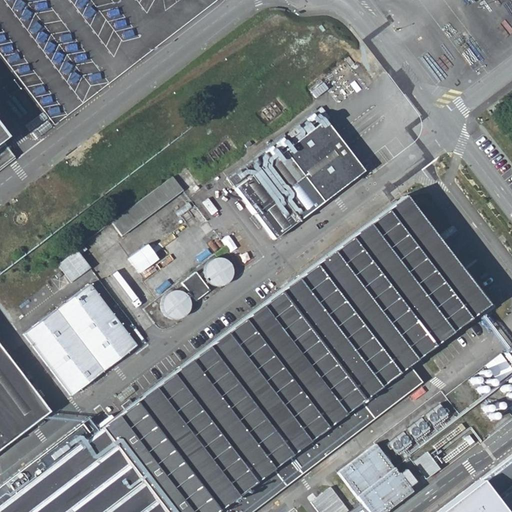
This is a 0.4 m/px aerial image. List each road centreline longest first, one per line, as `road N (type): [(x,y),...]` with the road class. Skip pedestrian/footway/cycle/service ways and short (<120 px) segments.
road 1 (unclassified): [(511,212),(337,0)]
road 2 (unknown): [(156,352),(98,275),(160,229)]
